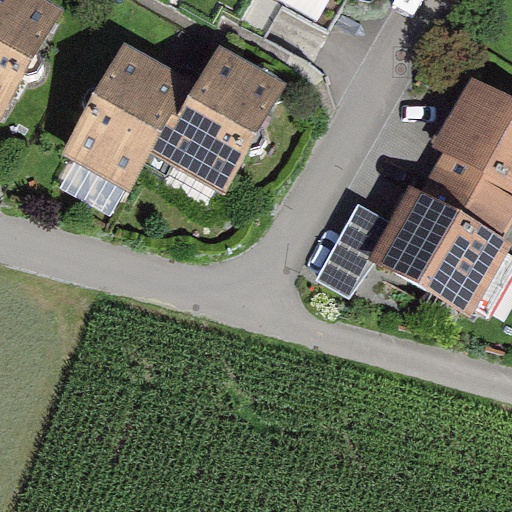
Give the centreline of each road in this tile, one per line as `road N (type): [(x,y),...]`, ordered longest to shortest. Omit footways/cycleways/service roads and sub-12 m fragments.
road 1 (residential): [(245,308),(426,0)]
road 2 (residential): [(245,308),(511,385)]
road 3 (residential): [(0,239),(245,308)]
